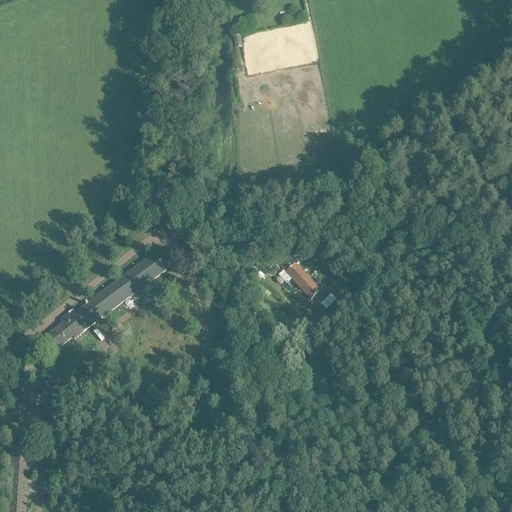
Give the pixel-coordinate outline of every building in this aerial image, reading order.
[(329,122),(308,125),(310,136),(330,133),(329,122)] [(64,325),(48,337),(58,350),(74,338),(75,340),(84,333),(77,324),(81,322),(87,330),(170,269),(158,253),(76,314),(74,311),(61,321),(64,325)] [(294,259),(283,269),(297,285),(304,279),(306,276),(304,273),(301,271),(298,267),(297,266),(299,263),(294,258),(294,259)] [(324,260),(312,269),(316,274),(328,266),(324,260)] [(268,273),(273,277),(278,271),(273,267),(268,273)] [(344,281),(348,283),(352,281),(354,277),(352,273),(348,271),(344,274),(343,277),(344,281)] [(304,279),(297,285),(302,290),(304,292),(311,301),(314,298),(325,311),(336,302),(326,290),(323,287),(319,290),(318,289),(306,276),(304,279)] [(375,285),(371,280),(355,292),(360,299),(376,288),(374,286),(375,285)] [(426,343),(410,356),(417,366),(434,353),(426,343)] [(24,350),(13,414),(29,417),(29,412),(31,405),(26,405),(36,352),(24,350)] [(389,362),(382,353),(381,352),(371,359),(379,370),(389,362)] [(392,392),(403,382),(395,372),(384,381),(392,392)] [(25,511),(31,436),(10,435),(9,448),(8,448),(8,451),(10,452),(5,511),(25,511)]
